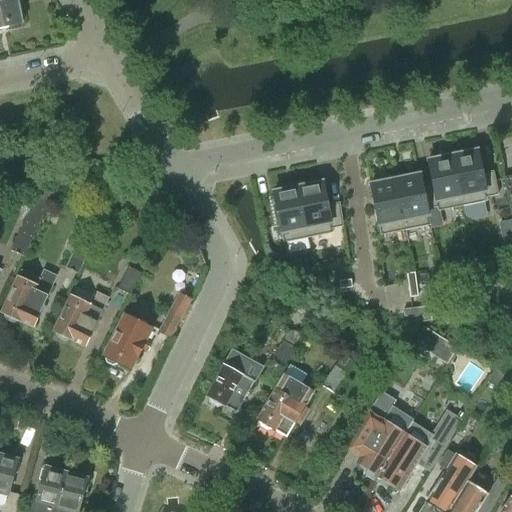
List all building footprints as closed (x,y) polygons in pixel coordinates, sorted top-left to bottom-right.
[(16,0),(0,0),(0,27),(21,24),(16,0)] [(453,155),(451,155),(462,206),(486,201),(485,197),(481,173),(478,162),(477,156),(478,156),(478,155),(477,155),(477,154),(476,150),(466,152),(465,149),(453,152),(453,155)] [(67,165),(72,173),(90,163),(85,154),(67,165)] [(440,157),(427,160),(431,184),(437,211),(462,206),(451,155),(449,156),(448,156),(448,155),(446,155),(447,156),(440,157)] [(492,171),(481,173),(485,197),(497,195),(492,171)] [(397,178),(394,179),(404,230),(429,225),(426,213),(421,186),(418,174),(405,177),(399,178),(398,177),(397,178)] [(511,175),(503,178),(511,223),(511,175)] [(379,182),(369,184),(370,188),(370,189),(369,189),(370,190),(372,196),(372,199),(380,235),(404,230),(394,179),(392,179),(391,176),(379,179),(379,182)] [(299,186),(297,187),(307,238),(332,233),(331,229),(326,205),(324,194),(322,188),(323,187),(323,186),(322,186),(321,182),(311,184),(310,181),(298,183),(299,186)] [(431,184),(421,186),(426,213),(437,211),(431,184)] [(286,189),(272,192),(275,205),(272,205),(275,221),(278,220),(282,243),(307,238),(297,187),(294,187),(293,187),(293,186),(292,187),(292,188),(286,189)] [(11,250),(23,256),(53,193),(40,187),(11,250)] [(338,203),(326,205),(331,229),(342,226),(338,203)] [(86,253),(92,241),(86,238),(80,250),(82,251),(86,253)] [(76,274),(86,253),(82,251),(80,250),(74,247),(63,267),(76,274)] [(117,288),(129,294),(139,273),(130,268),(128,266),(117,288)] [(32,327),(56,276),(42,270),(38,278),(20,270),(0,313),(2,314),(5,319),(12,323),(17,321),(32,327)] [(415,284),(414,272),(413,272),(406,273),(407,285),(415,284)] [(351,287),(350,279),(338,281),(339,289),(351,287)] [(417,296),(415,284),(407,285),(409,297),(417,296)] [(70,295),(52,331),(54,332),(57,338),(64,341),(69,340),(84,346),(107,298),(94,291),(88,304),(70,295)] [(169,338),(190,299),(178,292),(157,332),(169,338)] [(129,370),(140,349),(146,351),(150,343),(144,340),(151,327),(124,314),(102,356),(104,357),(104,364),(112,366),(117,364),(129,370)] [(241,324),(236,334),(247,339),(252,329),(241,324)] [(423,327),(413,343),(446,365),(456,349),(423,327)] [(288,330),(282,341),(292,347),(294,348),(301,335),(288,330)] [(270,361),(282,368),(294,348),(292,347),(282,341),(270,361)] [(231,350),(206,396),(207,397),(209,403),(216,406),(221,405),(236,413),(261,366),(231,350)] [(283,375),(256,420),(257,421),(259,426),(266,430),(272,429),(285,437),(294,423),(299,426),(309,410),(304,407),(312,393),(300,385),(306,374),(289,364),(283,375)] [(321,385),(334,393),(346,373),(333,365),(321,385)] [(377,397),(368,411),(382,420),(390,406),(394,400),(380,392),(377,397)] [(368,411),(345,447),(359,456),(355,463),(364,469),(363,474),(372,480),(408,423),(410,419),(390,406),(382,420),(368,411)] [(431,437),(415,463),(428,471),(460,421),(464,414),(459,411),(455,418),(446,412),(431,437)] [(408,423),(372,480),(384,488),(389,485),(398,491),(415,463),(431,437),(408,423)] [(8,492),(12,475),(15,476),(19,460),(16,459),(17,459),(0,454),(0,510),(1,511),(0,511),(16,511),(21,496),(8,492)] [(40,482),(35,500),(33,499),(29,511),(52,511),(63,471),(44,466),(44,467),(42,466),(38,482),(40,482)] [(446,469),(424,502),(431,507),(432,511),(445,511),(465,480),(446,469)] [(76,511),(82,494),(84,494),(88,479),(86,478),(86,477),(63,471),(52,511),(76,511)] [(490,511),(499,498),(507,484),(497,478),(486,494),(480,490),(484,484),(469,474),(465,480),(445,511),(490,511)] [(511,511),(511,492),(498,511),(511,511)]
